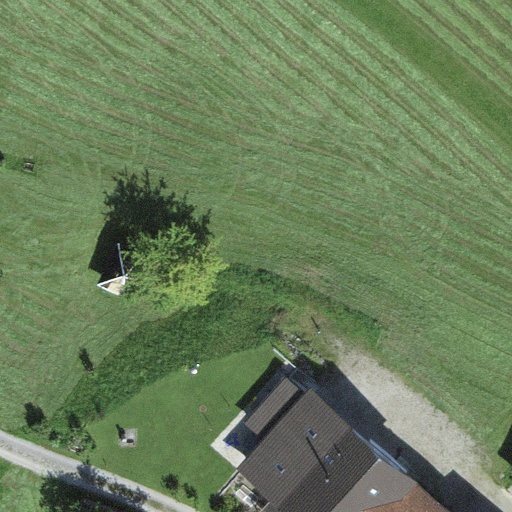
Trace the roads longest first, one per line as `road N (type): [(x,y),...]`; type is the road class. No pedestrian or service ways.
road 1 (track): [(354,0),(511,125)]
road 2 (track): [(163,511),(0,445)]
